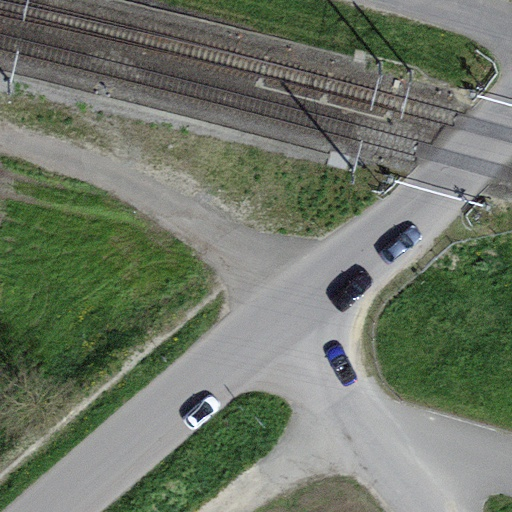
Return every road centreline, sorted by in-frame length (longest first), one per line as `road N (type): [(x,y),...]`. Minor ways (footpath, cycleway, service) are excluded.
road 1 (track): [(0,145),(93,168),(227,243),(294,307)]
road 2 (unclassified): [(57,511),(294,307)]
road 3 (unclassified): [(294,307),(466,162),(511,111)]
road 4 (residential): [(294,307),(353,423),(425,511)]
road 5 (track): [(230,511),(353,423)]
